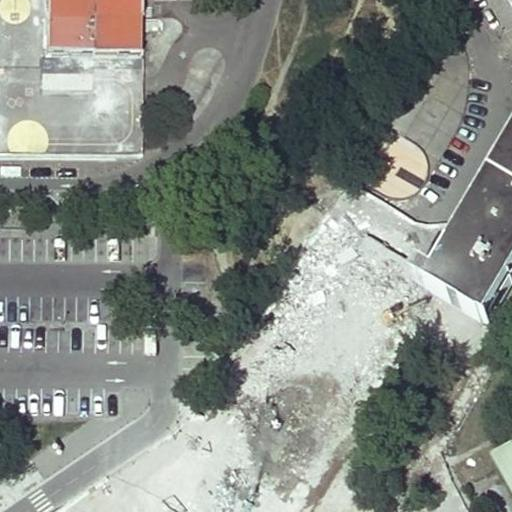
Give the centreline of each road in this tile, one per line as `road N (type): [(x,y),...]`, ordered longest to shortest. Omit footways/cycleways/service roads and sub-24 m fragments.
road 1 (residential): [(28,511),(151,427),(164,409),(171,212)]
road 2 (residential): [(260,0),(233,92),(204,139)]
road 3 (residential): [(146,179),(106,188),(0,186)]
